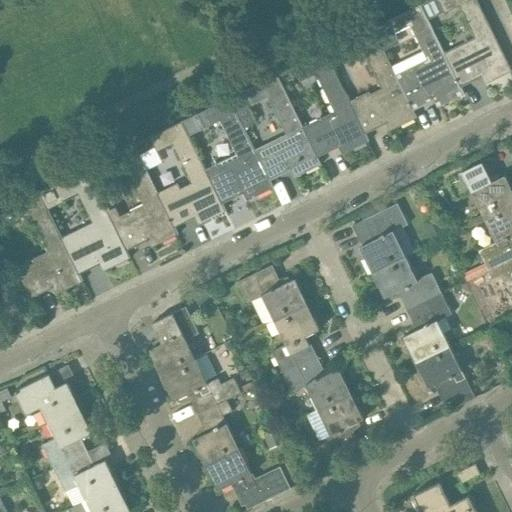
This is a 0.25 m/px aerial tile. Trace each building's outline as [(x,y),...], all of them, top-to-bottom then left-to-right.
[(438,0),(445,12),(460,5),(476,37),(445,52),(444,52),(460,87),(461,87),(493,71),(496,79),(511,70),(511,69),(477,0),(438,0)] [(465,94),(461,87),(460,87),(444,52),(445,52),(421,4),(389,20),(396,32),(411,25),(427,58),(396,74),(399,80),(398,81),(413,110),(414,110),(445,95),(448,102),(465,94)] [(365,134),(366,134),(397,118),(401,125),(417,117),(414,110),(413,110),(398,81),(399,80),(396,74),(373,27),(342,43),(349,58),(364,51),(384,92),(373,97),(370,91),(350,101),(349,102),(365,134)] [(317,157),(318,157),(350,141),(353,149),(369,141),(366,134),(365,134),(349,102),(350,101),(325,50),(293,66),(300,81),(317,73),(337,114),(324,120),(322,116),(303,126),(302,127),(317,157)] [(255,118),(247,103),(252,100),(254,104),(269,97),(287,134),(274,140),(255,149),(269,181),(271,180),(302,165),(305,172),(322,164),(318,157),(317,157),(302,127),(303,126),(277,74),(230,97),(243,124),(255,118)] [(255,149),(243,124),(230,97),(182,121),(189,135),(220,119),(238,155),(206,170),(205,170),(222,204),(254,188),(258,195),(274,187),(271,180),(269,181),(255,149)] [(180,189),(177,184),(158,193),(174,228),(175,227),(207,211),(211,219),(226,211),(223,204),(222,204),(205,170),(206,170),(189,135),(182,121),(135,144),(140,154),(155,146),(157,150),(172,143),(191,183),(180,189)] [(157,193),(159,192),(135,144),(102,160),(108,172),(122,165),(144,209),(132,215),(130,211),(120,216),(115,206),(108,210),(112,219),(111,220),(126,251),(127,250),(159,235),(162,242),(179,234),(175,227),(174,228),(158,193),(157,193)] [(446,180),(482,163),(483,162),(479,154),(443,172),(446,180)] [(473,193),(484,217),(511,203),(511,194),(509,188),(511,187),(505,175),(491,182),(482,163),(446,180),(456,201),(473,193)] [(131,257),(127,250),(126,251),(111,220),(112,219),(108,210),(87,167),(54,184),(60,197),(77,189),(98,232),(86,238),(84,233),(64,243),(63,244),(78,274),(80,274),(112,258),(115,265),(131,257)] [(63,244),(64,243),(39,191),(8,206),(15,220),(30,212),(51,254),(37,261),(35,257),(17,266),(32,297),(64,281),(67,288),(83,281),(80,274),(78,274),(63,244)] [(362,245),(360,246),(366,258),(368,257),(375,271),(406,255),(395,231),(408,224),(398,203),(363,220),(353,225),(362,245)] [(497,242),(479,251),(485,263),(489,270),(492,268),(506,261),(511,258),(511,203),(484,217),(497,242)] [(409,309),(442,293),(431,271),(418,278),(406,255),(375,271),(381,284),(379,285),(385,297),(399,290),(409,309)] [(511,258),(489,270),(488,271),(492,279),(501,275),(506,286),(511,282),(511,258)] [(485,263),(477,267),(481,274),(488,271),(489,270),(485,263)] [(262,294),(274,319),(305,304),(299,291),(301,290),(295,278),(282,284),(273,264),(238,281),(248,301),(262,294)] [(442,293),(409,309),(418,329),(404,336),(410,348),(412,347),(419,360),(450,345),(438,321),(452,314),(442,293)] [(272,351),(282,371),(315,354),(306,336),(320,329),(314,317),(312,318),(305,304),(274,319),(286,343),(272,351)] [(150,349),(156,361),(158,360),(164,373),(195,358),(186,338),(199,332),(186,306),(153,322),(163,343),(150,349)] [(476,398),(450,345),(419,360),(425,373),(423,375),(429,387),(443,380),(447,388),(455,385),(460,395),(452,399),(456,407),(476,398)] [(315,354),(282,371),(292,392),(306,385),(318,409),(349,394),(343,381),(345,379),(339,368),(325,374),(315,354)] [(189,393),(199,412),(227,398),(241,391),(234,376),(221,383),(218,377),(207,382),(195,358),(164,373),(171,387),(169,388),(175,400),(189,393)] [(251,376),(247,368),(239,372),(243,380),(251,376)] [(40,407),(48,423),(78,408),(71,394),(74,393),(68,381),(56,387),(50,374),(50,373),(16,390),(27,414),(40,407)] [(8,387),(0,391),(0,413),(7,410),(2,401),(12,396),(8,387)] [(318,409),(331,435),(326,437),(329,441),(318,447),(326,462),(361,445),(351,425),(364,418),(358,406),(356,407),(349,394),(341,398),(318,409)] [(227,398),(199,412),(208,432),(194,439),(200,451),(202,450),(208,462),(239,448),(223,416),(233,411),(227,398)] [(78,408),(48,423),(55,438),(42,445),(53,469),(87,452),(81,438),(93,432),(87,420),(84,421),(78,408)] [(285,441),(280,430),(264,437),(269,448),(285,441)] [(256,481),(239,448),(208,462),(215,476),(213,478),(219,490),(233,482),(244,504),(248,502),(250,508),(285,491),(275,472),(256,481)] [(68,509),(92,498),(116,485),(109,472),(112,471),(106,459),(94,465),(87,452),(53,469),(64,492),(78,485),(86,500),(67,509),(68,509)] [(481,474),(476,463),(457,473),(462,483),(481,474)] [(50,470),(42,474),(52,493),(60,489),(50,470)] [(32,480),(37,490),(42,487),(45,481),(42,475),(32,480)] [(451,504),(440,481),(414,494),(423,511),(449,511),(454,510),(451,504)] [(116,485),(92,498),(68,509),(68,511),(126,511),(131,510),(125,498),(123,499),(116,485)] [(477,511),(474,506),(471,508),(466,498),(469,496),(469,495),(451,504),(454,510),(449,511),(477,511)]
